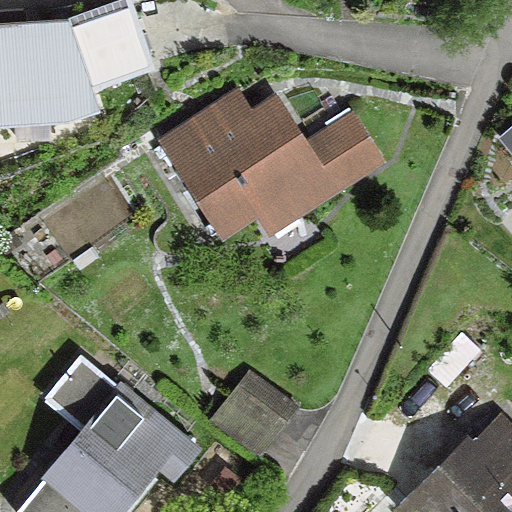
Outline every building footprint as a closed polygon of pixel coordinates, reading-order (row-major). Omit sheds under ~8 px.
[(63,25),(0,29),(0,112),(62,109),(93,97),(89,85),(146,65),(124,3),(63,25)] [(207,111),(159,143),(217,233),(285,189),(297,207),(375,157),(351,118),(303,149),(272,101),(221,134),(207,111)] [(243,373),(224,399),(273,434),(293,409),(243,373)] [(100,410),(14,511),(110,511),(154,460),(170,474),(189,451),(139,410),(123,429),(100,410)] [(446,463),(401,508),(405,511),(511,511),(511,441),(496,425),(452,469),(446,463)]
